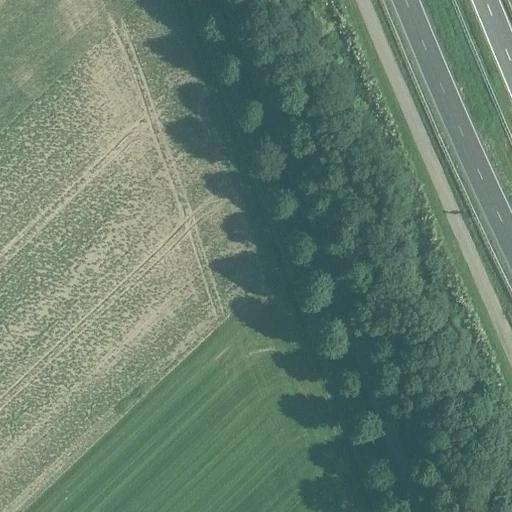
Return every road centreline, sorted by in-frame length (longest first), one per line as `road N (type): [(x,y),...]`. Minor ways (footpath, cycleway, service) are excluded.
road 1 (unclassified): [(415,511),(227,0)]
road 2 (unclassified): [(511,347),(372,0)]
road 3 (trunk): [(403,0),(511,243)]
